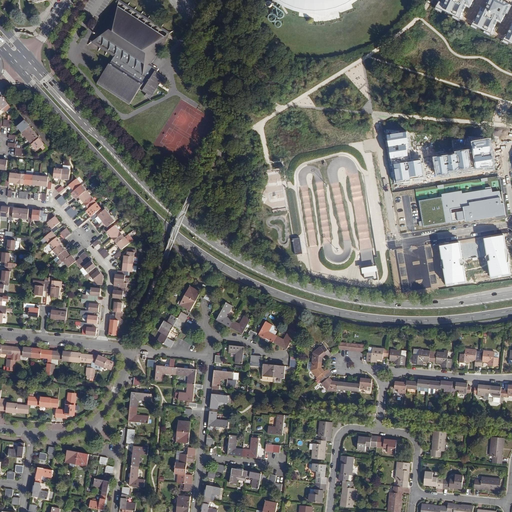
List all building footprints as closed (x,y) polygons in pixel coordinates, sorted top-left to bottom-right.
[(294,11),(305,13),(318,14),(330,12),(338,9),(346,6),(353,1),(354,0),(271,0),(272,0),(274,2),(277,3),(279,5),(280,6),(284,8),(294,11)] [(446,0),(445,4),(440,1),(437,7),(460,19),(466,6),(470,8),(474,0),(446,0)] [(511,8),(496,0),(490,0),(485,11),(482,9),(476,21),(471,18),(468,24),(491,36),(497,23),(501,25),(506,16),(507,17),(511,8)] [(165,37),(117,6),(93,43),(113,56),(110,60),(111,60),(96,83),(128,104),(138,89),(145,94),(143,97),(149,101),(160,84),(163,87),(168,81),(156,73),(157,71),(147,64),(165,37)] [(0,106),(2,108),(4,111),(10,106),(8,104),(8,103),(3,97),(1,98),(0,97),(0,106)] [(17,126),(22,132),(28,127),(30,126),(26,121),(25,122),(24,121),(17,126)] [(27,139),(35,132),(31,127),(29,128),(28,127),(22,132),(27,139)] [(38,137),(35,132),(27,139),(32,144),(38,139),(37,138),(38,137)] [(409,144),(407,132),(387,135),(392,159),(409,156),(407,144),(409,144)] [(39,138),(38,139),(32,144),(37,150),(40,147),(43,150),(46,148),(43,145),(42,143),(43,142),(39,138)] [(491,138),(472,141),(476,169),(495,166),(491,138)] [(456,154),(433,157),(437,176),(450,175),(450,172),(472,168),(470,149),(455,151),(456,154)] [(422,160),(394,164),(397,182),(412,180),(411,178),(424,176),(422,160)] [(61,179),(62,169),(55,169),(53,178),(61,179)] [(70,170),(62,169),(61,179),(69,180),(70,170)] [(9,180),(9,182),(17,183),(18,173),(10,172),(9,180)] [(18,173),(17,183),(24,184),(25,174),(18,173)] [(33,175),(25,174),(24,184),(32,185),(33,175)] [(41,176),(33,175),(32,185),(40,186),(41,176)] [(47,187),(48,182),(48,177),(41,176),(40,186),(47,187)] [(69,185),(74,191),(82,184),(77,178),(69,185)] [(87,190),(82,184),(74,191),(79,197),(87,190)] [(442,197),(418,201),(423,229),(505,216),(501,191),(500,191),(492,192),(491,188),(462,193),(462,191),(442,194),(442,197)] [(79,197),(84,203),(92,196),(87,190),(79,197)] [(92,196),(84,203),(89,209),(97,202),(92,196)] [(93,215),(96,213),(102,208),(97,202),(89,209),(93,215)] [(8,217),(9,213),(9,207),(2,206),(1,216),(8,217)] [(13,214),(9,213),(8,217),(8,220),(12,221),(13,218),(20,219),(21,209),(15,208),(15,209),(14,209),(13,214)] [(21,209),(20,219),(28,219),(27,222),(32,222),(32,220),(32,216),(28,215),(29,211),(27,211),(27,209),(21,209)] [(96,213),(93,215),(90,217),(93,221),(98,216),(102,221),(110,215),(105,209),(98,216),(96,213)] [(32,216),(32,220),(40,221),(40,219),(44,219),(45,212),(41,212),(39,212),(39,210),(33,210),(32,216)] [(47,223),(52,229),(56,226),(60,223),(56,218),(55,219),(54,219),(53,218),(55,217),(56,216),(54,212),(48,217),(51,220),(47,223)] [(115,221),(110,215),(102,221),(106,227),(101,231),(104,234),(107,232),(113,227),(111,224),(115,221)] [(113,227),(107,232),(112,238),(120,231),(115,225),(113,227)] [(49,244),(55,239),(54,237),(56,236),(53,233),(58,229),(56,226),(52,229),(51,230),(52,231),(44,238),(49,244)] [(120,231),(112,238),(117,244),(124,237),(120,231)] [(366,280),(377,278),(369,231),(358,233),(366,280)] [(505,235),(484,239),(491,280),(511,276),(505,235)] [(18,237),(12,236),(11,236),(10,240),(10,242),(8,241),(7,250),(15,251),(16,241),(17,241),(18,237)] [(124,237),(117,244),(122,250),(130,244),(124,237)] [(300,237),(292,238),(295,254),(302,253),(300,237)] [(57,238),(55,239),(49,244),(53,250),(60,244),(59,243),(60,242),(57,238)] [(460,243),(440,246),(446,287),(467,284),(460,243)] [(64,249),(60,244),(53,250),(53,251),(57,257),(64,251),(63,250),(64,249)] [(114,254),(120,248),(115,244),(110,251),(114,254)] [(123,264),(133,265),(133,264),(134,257),(134,253),(135,253),(136,250),(133,250),(133,253),(127,252),(126,256),(125,258),(123,258),(123,264)] [(63,262),(70,256),(66,251),(65,252),(64,251),(57,257),(62,262),(63,262)] [(5,267),(12,268),(12,263),(9,263),(10,253),(2,252),(1,261),(3,261),(3,262),(1,262),(1,266),(5,267)] [(76,261),(79,265),(86,260),(87,260),(82,254),(80,256),(79,257),(80,258),(76,261)] [(70,256),(63,262),(68,268),(75,262),(74,261),(75,260),(71,255),(70,256)] [(86,260),(79,265),(82,269),(84,267),(89,273),(93,270),(96,267),(93,263),(91,264),(90,263),(88,264),(86,260)] [(133,265),(123,264),(122,269),(124,269),(124,271),(132,272),(133,265)] [(2,272),(1,280),(7,281),(9,281),(10,271),(12,272),(12,268),(5,267),(5,271),(4,271),(4,272),(2,272)] [(95,273),(93,270),(89,273),(86,275),(82,278),(84,281),(90,276),(95,282),(103,276),(99,271),(98,272),(97,271),(95,273)] [(125,275),(124,275),(117,274),(115,274),(114,280),(116,281),(116,282),(119,283),(119,287),(126,287),(126,283),(129,284),(129,278),(125,278),(125,275)] [(44,289),(47,289),(48,281),(45,281),(45,282),(33,281),(32,285),(35,286),(34,295),(43,296),(44,289)] [(52,282),(48,281),(47,289),(48,289),(51,290),(51,292),(50,297),(59,298),(60,288),(51,287),(52,282)] [(189,286),(184,295),(196,301),(200,294),(201,292),(189,286)] [(128,288),(126,287),(119,287),(118,291),(115,290),(115,292),(113,292),(113,298),(122,299),(123,291),(128,292),(128,288)] [(84,299),(87,299),(94,300),(97,300),(97,296),(98,296),(98,294),(100,294),(101,289),(91,288),(90,295),(84,295),(84,299)] [(209,302),(213,295),(207,291),(205,296),(203,298),(209,302)] [(196,301),(184,295),(179,305),(190,311),(196,301)] [(219,298),(213,295),(209,302),(216,305),(219,298)] [(88,311),(93,312),(98,312),(99,306),(97,306),(97,304),(94,304),(94,300),(87,299),(87,303),(89,303),(88,311)] [(116,312),(116,316),(123,317),(123,313),(121,313),(122,302),(114,302),(113,310),(115,311),(115,312),(116,312)] [(230,327),(233,321),(227,317),(233,306),(226,302),(222,309),(220,309),(219,311),(220,313),(216,320),(230,327)] [(32,308),(33,304),(24,303),(24,307),(29,308),(29,312),(23,312),(23,317),(28,317),(28,316),(38,317),(39,309),(35,308),(32,308)] [(62,311),(67,312),(67,309),(67,308),(59,307),(59,311),(56,311),(52,310),(51,319),(61,320),(62,311)] [(88,315),(87,323),(92,324),(97,324),(98,318),(96,318),(96,316),(93,316),(93,312),(88,311),(86,311),(86,315),(88,315)] [(178,318),(185,322),(188,315),(181,312),(178,318)] [(180,330),(185,322),(178,318),(171,314),(166,323),(163,321),(161,326),(171,331),(173,326),(180,330)] [(122,321),(123,317),(116,316),(116,320),(114,320),(114,322),(112,321),(111,329),(112,330),(111,335),(119,336),(120,330),(119,330),(120,321),(122,321)] [(239,324),(233,321),(230,327),(243,334),(247,327),(249,328),(250,325),(249,323),(251,320),(244,316),(239,324)] [(273,343),(277,336),(271,332),(275,324),(268,320),(266,324),(264,324),(263,326),(264,328),(260,335),(273,343)] [(92,324),(87,323),(85,323),(77,322),(76,325),(80,326),(82,327),(81,335),(96,336),(96,330),(94,329),(95,328),(91,327),(92,324)] [(166,341),(171,331),(161,326),(158,331),(161,333),(157,341),(171,348),(173,344),(166,341)] [(256,328),(254,332),(250,338),(254,340),(259,330),(256,328)] [(283,339),(277,336),(273,343),(287,350),(291,342),(293,343),(294,340),(293,338),(295,335),(288,331),(283,339)] [(340,341),(339,349),(364,352),(365,345),(340,341)] [(244,347),(229,345),(229,352),(236,353),(235,362),(243,363),(243,359),(245,358),(245,356),(243,355),(244,349),(244,347)] [(311,361),(321,362),(322,357),(325,354),(328,357),(331,354),(322,345),(320,347),(319,346),(312,352),(311,361)] [(0,353),(5,354),(5,353),(8,353),(7,367),(10,368),(12,348),(8,348),(8,347),(0,346),(0,353)] [(31,358),(32,348),(29,348),(29,349),(17,348),(17,349),(12,348),(10,368),(10,371),(14,372),(14,368),(14,366),(15,366),(15,363),(15,361),(18,361),(19,360),(20,355),(27,356),(27,357),(31,358)] [(36,349),(32,348),(31,358),(36,358),(36,357),(45,358),(45,357),(48,357),(47,372),(50,372),(52,352),(49,352),(49,351),(36,350),(36,349)] [(386,357),(387,350),(384,350),(384,349),(373,348),(372,353),(367,353),(366,362),(375,363),(376,359),(383,360),(383,357),(386,357)] [(387,350),(386,357),(390,358),(389,361),(396,362),(396,365),(405,366),(407,352),(391,350),(387,350)] [(432,362),(433,355),(430,355),(430,352),(414,350),(412,364),(421,365),(422,362),(428,363),(429,362),(432,362)] [(473,367),(478,368),(478,361),(474,360),(475,351),(465,350),(464,355),(459,355),(458,364),(467,365),(467,362),(474,363),(473,367)] [(71,362),(72,353),(70,352),(70,353),(57,352),(57,353),(52,352),(50,372),(55,373),(56,358),(58,358),(58,359),(67,360),(67,362),(71,362)] [(436,355),(433,355),(432,362),(435,362),(435,364),(442,364),(442,368),(451,368),(452,360),(447,359),(447,354),(437,352),(436,355)] [(478,361),(478,368),(482,368),(482,364),(488,364),(488,368),(497,368),(499,356),(497,355),(494,355),(494,353),(483,352),(483,353),(479,353),(478,361)] [(75,353),(72,353),(71,362),(76,363),(76,361),(86,362),(86,361),(91,362),(92,357),(88,356),(88,355),(75,354),(75,353)] [(254,355),(254,363),(261,364),(262,356),(254,355)] [(99,357),(92,357),(91,362),(91,369),(90,376),(94,377),(94,369),(96,364),(100,366),(101,365),(109,369),(109,368),(111,369),(113,364),(102,359),(102,357),(99,356),(99,357)] [(163,374),(176,375),(177,367),(174,367),(175,360),(171,359),(170,367),(169,367),(169,365),(166,364),(165,366),(157,365),(155,380),(163,381),(163,374)] [(319,380),(329,372),(326,369),(324,371),(321,367),(321,362),(311,361),(311,362),(307,362),(306,369),(307,370),(310,370),(315,377),(316,376),(319,380)] [(262,376),(273,377),(275,365),(264,364),(262,376)] [(285,366),(275,365),(273,377),(284,379),(285,366)] [(187,383),(195,384),(197,369),(188,369),(188,367),(185,366),(184,368),(177,367),(176,375),(188,376),(187,383)] [(214,370),(212,385),(220,386),(221,379),(233,380),(234,373),(227,372),(226,370),(223,370),(222,371),(214,370)] [(331,375),(329,372),(319,380),(321,383),(326,391),(336,392),(336,389),(337,381),(331,381),(328,377),(331,375)] [(360,384),(360,389),(367,389),(368,386),(372,387),(373,379),(361,378),(360,384)] [(418,380),(418,382),(417,389),(417,391),(428,392),(429,388),(430,381),(418,380)] [(405,393),(405,392),(406,388),(406,383),(399,382),(395,381),(394,389),(398,389),(398,393),(405,393)] [(430,381),(429,388),(428,392),(435,393),(435,389),(440,390),(440,389),(441,382),(430,381)] [(454,390),(455,386),(452,385),(452,382),(441,381),(441,382),(440,389),(444,389),(443,392),(451,393),(451,392),(454,392),(454,390)] [(455,382),(455,386),(454,390),(458,390),(458,394),(466,395),(466,394),(470,394),(471,387),(467,387),(467,384),(455,382)] [(195,384),(187,383),(187,393),(180,393),(179,400),(194,402),(195,393),(197,393),(197,389),(195,388),(195,387),(202,388),(202,385),(195,384)] [(359,391),(360,389),(360,384),(348,383),(347,390),(359,391)] [(485,393),(489,394),(490,386),(479,385),(478,388),(475,388),(474,395),(477,395),(477,396),(485,397),(485,393)] [(501,397),(504,397),(505,391),(502,390),(502,387),(490,386),(489,394),(493,394),(493,398),(500,398),(501,397)] [(130,406),(138,407),(138,400),(151,401),(152,393),(144,393),(143,390),(141,390),(140,392),(131,392),(130,406)] [(224,396),(224,393),(221,393),(220,395),(211,394),(210,409),(218,409),(218,403),(228,404),(228,396),(224,396)] [(75,396),(69,395),(67,412),(65,412),(65,411),(56,410),(56,417),(65,418),(65,416),(75,417),(75,412),(74,412),(76,401),(74,401),(75,396)] [(47,400),(29,398),(28,404),(33,404),(33,405),(45,407),(44,408),(50,408),(50,407),(57,408),(57,401),(53,401),(53,403),(50,403),(50,400),(50,399),(47,399),(47,400)] [(0,403),(0,410),(7,412),(7,413),(11,413),(11,412),(23,413),(23,412),(27,413),(28,407),(11,405),(11,404),(8,404),(8,405),(0,403)] [(137,414),(138,407),(130,406),(128,421),(137,422),(137,424),(141,424),(141,422),(149,423),(150,415),(137,414)] [(217,412),(210,411),(208,426),(216,427),(217,429),(220,429),(221,427),(228,428),(229,420),(217,419),(217,412)] [(285,415),(277,414),(275,427),(268,426),(268,434),(282,436),(283,427),(285,426),(286,424),(284,422),(285,415)] [(177,431),(190,432),(191,421),(178,420),(177,431)] [(322,437),(322,441),(326,441),(330,441),(332,422),(320,421),(319,436),(322,437)] [(190,432),(177,431),(176,442),(189,443),(190,432)] [(447,432),(435,431),(434,441),(436,441),(436,443),(434,443),(434,450),(433,450),(432,456),(441,457),(441,451),(445,451),(447,432)] [(228,455),(242,457),(243,449),(236,448),(237,436),(230,435),(229,442),(227,443),(226,445),(228,446),(228,455)] [(377,446),(378,436),(371,435),(371,437),(365,436),(364,436),(363,437),(363,438),(359,438),(358,448),(365,449),(366,445),(377,446)] [(378,436),(377,446),(388,447),(388,452),(396,452),(397,441),(393,441),(392,440),(392,439),(391,439),(385,438),(385,437),(378,436)] [(243,449),(242,457),(258,458),(258,450),(260,449),(260,446),(259,446),(259,438),(252,437),(251,450),(243,449)] [(502,438),(490,437),(488,456),(491,456),(490,463),(499,463),(500,457),(499,457),(500,450),(499,450),(499,448),(501,448),(502,438)] [(326,441),(322,441),(317,440),(317,444),(313,443),(312,459),(324,460),(326,441)] [(18,450),(9,449),(25,455),(25,451),(24,451),(25,443),(18,442),(18,450)] [(131,465),(139,466),(140,454),(147,454),(148,446),(133,445),(132,453),(131,454),(130,457),(132,458),(131,465)] [(57,448),(49,446),(48,452),(49,454),(55,455),(57,448)] [(221,447),(215,446),(213,448),(213,454),(220,454),(221,447)] [(25,455),(9,449),(8,457),(24,458),(25,455)] [(76,465),(79,453),(68,450),(65,462),(71,463),(70,467),(71,468),(73,469),(74,468),(75,466),(76,466),(76,464),(76,465)] [(46,453),(40,452),(39,459),(46,460),(47,455),(46,453)] [(90,455),(79,453),(76,465),(87,467),(90,455)] [(194,462),(195,459),(195,455),(188,454),(177,453),(175,468),(186,469),(187,462),(194,462)] [(339,480),(343,481),(351,482),(353,462),(350,462),(351,457),(342,456),(341,463),(342,463),(342,466),(341,466),(341,473),(340,473),(339,480)] [(398,467),(396,486),(403,487),(407,487),(408,480),(408,473),(407,473),(407,470),(409,470),(410,463),(401,462),(401,467),(398,467)] [(315,483),(326,484),(326,478),(324,477),(325,471),(325,470),(324,469),(324,465),(309,463),(309,469),(312,469),(312,471),(317,472),(315,483)] [(225,465),(218,464),(217,470),(218,472),(223,473),(225,465)] [(24,466),(16,465),(15,471),(17,472),(23,473),(24,466)] [(114,467),(108,465),(106,466),(106,469),(105,472),(113,474),(114,467)] [(139,466),(131,465),(131,473),(129,473),(129,475),(130,476),(129,485),(144,487),(145,479),(138,479),(139,466)] [(37,475),(36,482),(42,483),(43,476),(52,478),(54,470),(37,467),(36,474),(37,475)] [(245,481),(246,477),(247,471),(240,469),(239,468),(232,467),(229,483),(236,484),(237,479),(245,481)] [(184,484),(192,485),(192,481),(191,481),(192,475),(185,475),(186,469),(175,468),(175,474),(178,474),(177,483),(184,484)] [(215,471),(209,470),(207,477),(215,479),(216,472),(215,471)] [(247,471),(246,477),(245,481),(244,483),(252,485),(252,487),(259,489),(262,473),(255,471),(255,472),(247,471)] [(444,488),(445,477),(434,476),(434,472),(426,471),(425,482),(429,483),(429,484),(430,484),(431,485),(437,485),(437,487),(444,488)] [(268,481),(275,483),(276,476),(269,474),(268,481)] [(445,477),(444,488),(450,489),(451,487),(457,488),(458,487),(459,486),(463,486),(464,475),(456,474),(456,479),(445,477)] [(502,479),(483,477),(483,480),(476,479),(475,488),(482,489),(482,488),(489,489),(489,487),(491,487),(491,490),(501,491),(502,479)] [(103,487),(101,495),(107,496),(109,488),(110,489),(111,482),(95,478),(94,486),(103,487)] [(351,482),(343,481),(343,487),(344,488),(343,494),(344,494),(344,497),(342,496),(341,507),(353,509),(355,489),(352,488),(353,482),(351,482)] [(42,483),(36,482),(34,489),(33,489),(32,497),(48,500),(49,493),(40,491),(42,483)] [(282,484),(275,483),(273,490),(281,492),(282,484)] [(326,484),(315,483),(315,490),(310,489),(309,502),(320,503),(320,498),(322,498),(323,497),(323,491),(325,491),(326,484)] [(206,492),(204,500),(210,501),(211,493),(221,495),(222,488),(206,484),(204,492),(206,492)] [(403,487),(396,486),(394,486),(394,493),(391,493),(388,511),(400,511),(401,503),(399,503),(399,500),(400,500),(401,494),(402,494),(403,487)] [(127,502),(128,495),(122,494),(121,501),(120,501),(119,509),(136,511),(136,503),(127,502)] [(106,503),(107,496),(101,495),(100,502),(91,500),(89,508),(105,511),(107,504),(106,503)] [(177,506),(190,508),(191,497),(178,495),(177,506)] [(209,508),(210,501),(204,500),(203,507),(201,507),(200,511),(217,511),(218,510),(209,508)] [(264,501),(262,511),(265,511),(275,511),(277,503),(264,501)] [(448,503),(448,506),(447,511),(448,511),(473,511),(474,506),(464,505),(464,507),(461,507),(462,505),(455,505),(455,504),(448,503)]
